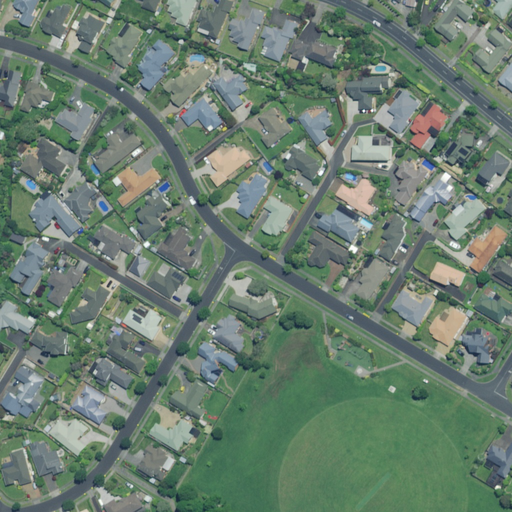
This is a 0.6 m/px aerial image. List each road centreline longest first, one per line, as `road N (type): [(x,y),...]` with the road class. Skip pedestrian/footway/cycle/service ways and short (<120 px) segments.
road 1 (residential): [(238,245),(107,462),(72,494),(29,511)]
road 2 (residential): [(238,245),(208,216),(168,143),(136,105),(50,57),(0,41)]
road 3 (residential): [(490,397),(238,245)]
road 4 (tertiary): [(341,0),(406,39),(511,127)]
